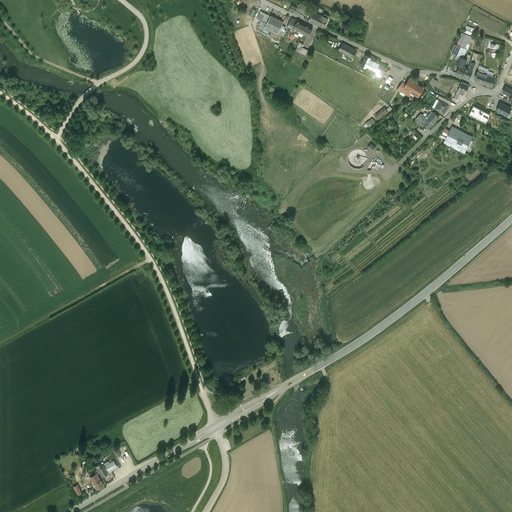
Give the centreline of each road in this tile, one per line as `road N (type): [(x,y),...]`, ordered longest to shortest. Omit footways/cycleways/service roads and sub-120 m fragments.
road 1 (track): [(216,430),(143,249),(58,143),(0,93)]
road 2 (secondary): [(285,386),(389,320),(511,218)]
road 3 (unclassified): [(264,0),(410,69),(447,72),(484,88)]
road 4 (secondary): [(285,386),(174,451)]
road 5 (secondary): [(69,511),(174,451)]
